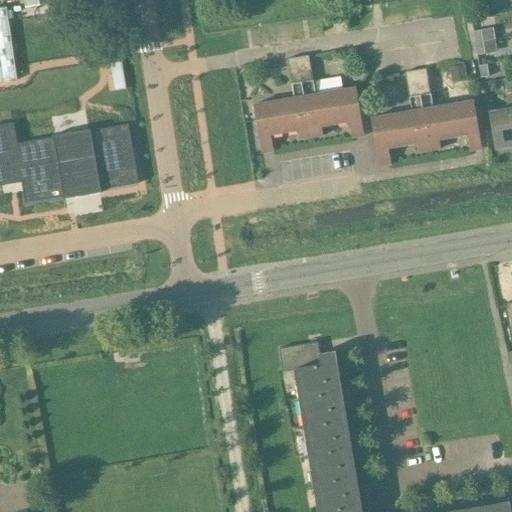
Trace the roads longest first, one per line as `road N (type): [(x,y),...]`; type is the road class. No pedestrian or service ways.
road 1 (residential): [(507,464),(405,480),(395,474),(355,267)]
road 2 (residential): [(175,211),(144,0)]
road 3 (residential): [(175,211),(369,178)]
road 4 (tertiary): [(186,295),(0,326)]
road 5 (residential): [(177,230),(0,257)]
road 6 (tertiary): [(355,267),(186,295)]
road 7 (tertiary): [(511,240),(355,267)]
